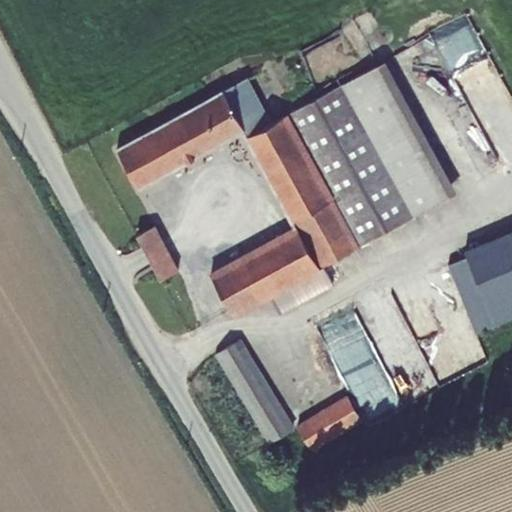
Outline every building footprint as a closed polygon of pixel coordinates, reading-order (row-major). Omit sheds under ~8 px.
[(305,58),(322,77),(344,57),(332,44),(321,54),(316,48),(305,58)] [(248,77),(118,148),(139,187),(241,132),(294,226),(210,271),(236,317),(270,298),(279,313),(333,283),(324,265),(457,192),(385,60),(271,122),(248,77)] [(156,225),(137,235),(160,278),(178,268),(156,225)] [(511,229),(464,250),(466,256),(449,263),(476,331),(495,324),(495,326),(511,318),(511,229)] [(398,290),(358,307),(384,366),(358,378),(347,352),(340,356),(366,416),(401,400),(398,392),(436,375),(398,290)] [(270,442),(294,427),(241,337),(216,353),(270,442)] [(347,394),(296,425),(312,451),(363,420),(347,394)]
